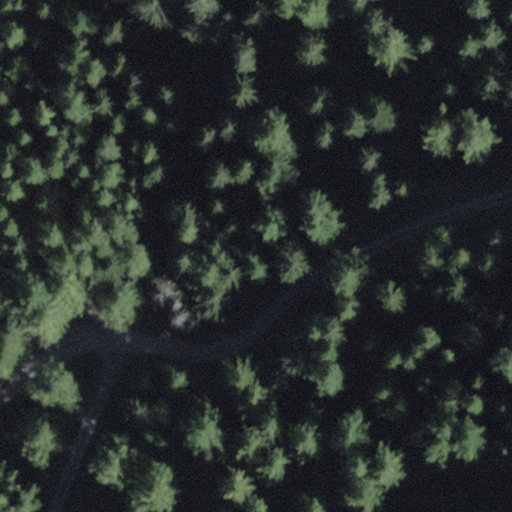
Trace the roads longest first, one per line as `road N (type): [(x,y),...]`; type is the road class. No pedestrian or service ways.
road 1 (track): [(511,190),(362,247),(278,296),(209,351),(109,344)]
road 2 (track): [(0,401),(68,343),(90,335),(114,352),(53,511)]
